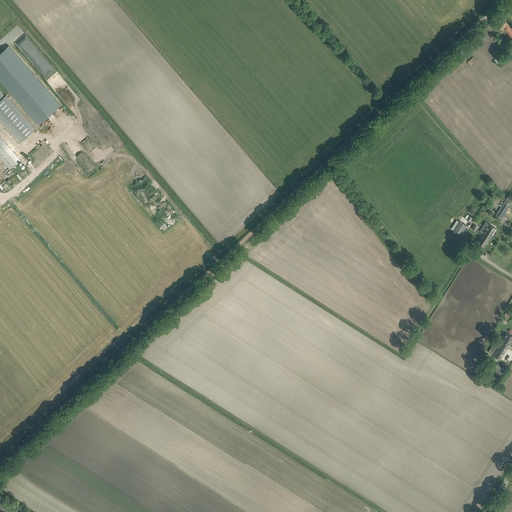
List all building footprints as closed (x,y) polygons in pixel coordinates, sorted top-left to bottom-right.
[(497,23),(502,29),(504,28),(509,35),(511,38),(511,28),(503,18),(497,23)] [(26,53),(41,73),(50,66),(45,60),(46,59),(35,45),(33,46),(32,44),(30,46),(29,44),(26,46),(29,51),(26,53)] [(9,47),(0,54),(0,80),(10,92),(6,95),(8,98),(12,94),(38,123),(59,105),(9,47)] [(0,90),(0,120),(19,143),(35,129),(8,98),(6,95),(5,96),(0,90)] [(23,160),(0,132),(0,155),(11,169),(23,160)] [(496,214),(501,217),(511,202),(509,201),(511,197),(511,194),(510,193),(496,214)] [(453,231),(461,236),(467,226),(460,221),(453,231)] [(485,221),(479,231),(483,234),(479,240),(486,244),(496,228),(485,221)] [(475,245),(482,249),(486,244),(479,240),(475,245)] [(501,320),(505,322),(509,315),(506,312),(501,320)] [(500,343),(504,345),(503,346),(507,348),(511,338),(511,335),(506,332),(501,341),(497,339),(495,342),(499,344),(500,343)] [(489,352),(500,359),(507,348),(503,346),(504,345),(500,343),(499,344),(495,342),(489,352)] [(494,361),(489,368),(502,377),(507,370),(509,368),(503,364),(501,367),(494,361)]
